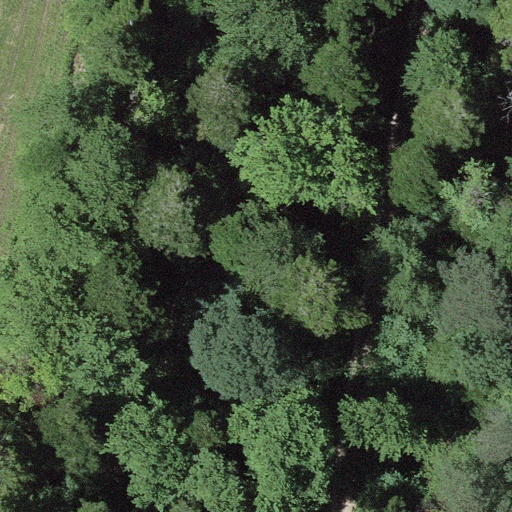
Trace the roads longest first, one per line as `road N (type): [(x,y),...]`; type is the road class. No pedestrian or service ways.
road 1 (track): [(178,0),(66,511)]
road 2 (track): [(432,0),(345,511)]
